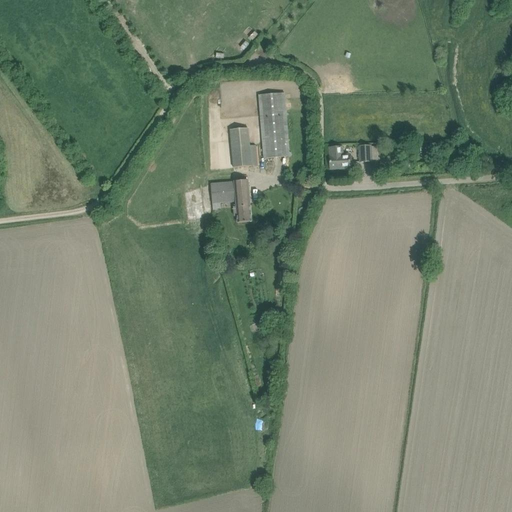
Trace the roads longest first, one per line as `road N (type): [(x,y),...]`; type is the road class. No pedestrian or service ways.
road 1 (track): [(0,222),(97,207),(180,87),(216,67),(281,66),(310,80),(326,187)]
road 2 (unclassified): [(326,187),(511,170)]
